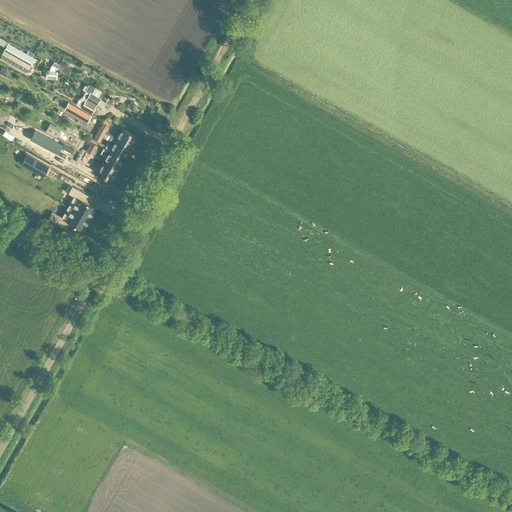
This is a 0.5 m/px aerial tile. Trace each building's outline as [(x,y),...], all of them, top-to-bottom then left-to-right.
[(3,50),(1,54),(28,69),(34,58),(32,57),(26,53),(0,38),(0,44),(4,47),(3,50)] [(60,77),(60,65),(50,65),(50,77),(60,77)] [(75,105),(91,114),(99,99),(105,102),(109,95),(88,83),(87,85),(85,84),(82,89),(85,90),(81,96),(77,100),(75,105)] [(73,105),(70,112),(87,121),(91,115),(73,105)] [(98,129),(105,132),(110,123),(104,120),(98,129)] [(49,122),(47,128),(45,131),(75,147),(79,140),(65,132),(62,137),(57,135),(61,128),(49,122)] [(24,133),(50,147),(55,138),(28,124),(24,133)] [(116,139),(130,147),(136,135),(122,127),(116,139)] [(100,141),(105,132),(98,129),(93,138),(100,141)] [(130,147),(116,139),(111,136),(105,147),(124,158),(130,147)] [(86,151),(92,154),(97,145),(91,142),(86,151)] [(103,161),(117,169),(124,158),(105,147),(101,154),(106,156),(103,161)] [(26,154),(21,164),(42,176),(48,166),(26,154)] [(117,169),(103,161),(100,167),(97,165),(94,170),(111,180),(117,169)] [(73,196),(67,206),(89,218),(95,207),(83,201),(87,194),(72,186),(68,193),(73,196)] [(89,218),(67,206),(61,217),(52,212),(48,218),(66,228),(69,222),(82,230),(89,218)]
